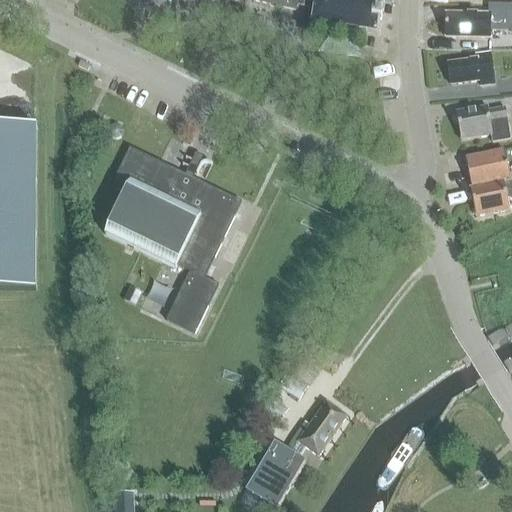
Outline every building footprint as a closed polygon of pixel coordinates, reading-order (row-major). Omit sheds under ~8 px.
[(251,0),(251,2),(295,12),(297,0),(251,0)] [(308,0),(298,0),(297,7),(306,9),(308,0)] [(365,0),(315,0),(312,24),(377,35),(379,23),(380,15),(382,3),(365,0)] [(445,15),(444,39),(489,40),(490,16),(445,15)] [(476,62),(447,66),(450,87),(479,84),(480,88),(493,87),(489,55),(475,57),(476,62)] [(460,142),(490,137),(492,145),(509,142),(504,110),(487,113),(486,109),(455,114),(460,142)] [(36,131),(0,130),(0,291),(34,292),(36,131)] [(112,220),(104,237),(174,270),(176,268),(189,274),(165,322),(194,336),(217,287),(203,281),(240,204),(129,150),(115,178),(129,185),(112,220)] [(503,152),(464,160),(471,191),(469,191),(475,219),(509,212),(506,201),(511,199),(511,182),(510,183),(503,152)] [(123,302),(134,307),(139,297),(128,291),(123,302)] [(286,376),(278,388),(298,401),(306,390),(286,376)] [(262,414),(279,426),(288,413),(270,401),(262,414)] [(309,428),(304,425),(292,442),(286,453),(274,446),(238,505),(249,511),(253,511),(259,502),(274,511),(276,511),(305,464),(298,460),(304,450),(317,459),(346,419),(325,405),(309,428)] [(497,463),(485,472),(492,483),(505,473),(497,463)]
